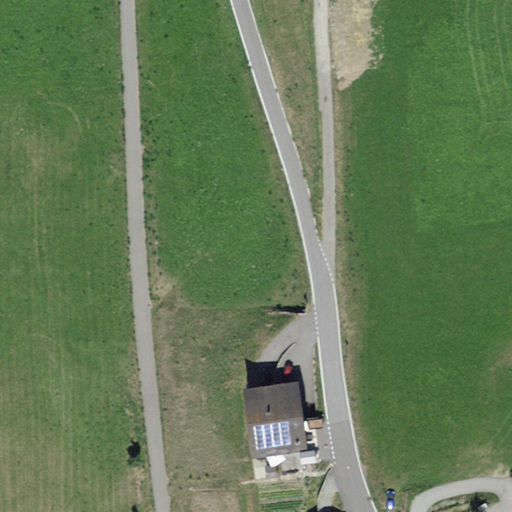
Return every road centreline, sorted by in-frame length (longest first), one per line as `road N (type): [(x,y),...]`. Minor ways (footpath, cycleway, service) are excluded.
road 1 (residential): [(126,0),(161,511)]
road 2 (tertiary): [(241,0),(303,201),(328,315)]
road 3 (track): [(322,285),(322,0)]
road 4 (residential): [(328,315),(345,458),(364,511)]
